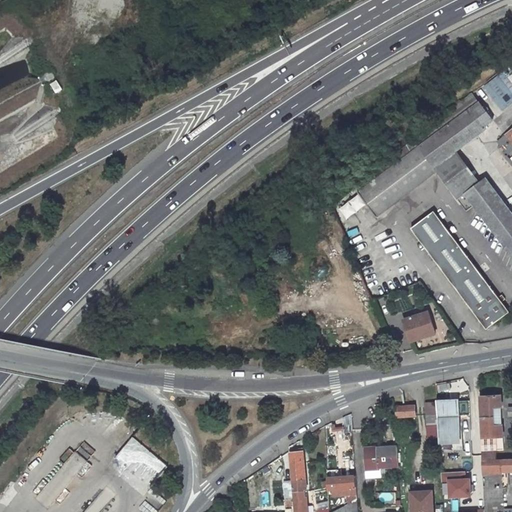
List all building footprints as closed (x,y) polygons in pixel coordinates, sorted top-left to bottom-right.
[(502,110),(511,102),(511,91),(498,74),(482,87),(502,110)] [(51,84),(56,94),(62,90),(58,81),(51,84)] [(479,102),(437,133),(418,148),(434,168),(454,153),(485,130),(483,127),(492,120),(479,102)] [(511,143),(511,144),(504,135),(498,140),(509,154),(511,151),(511,143)] [(413,141),(390,158),(394,164),(358,190),(376,216),(436,171),(434,168),(418,148),(413,141)] [(456,198),(464,192),(477,182),(454,153),(434,168),(436,171),(456,198)] [(477,182),(464,192),(456,198),(464,209),(472,203),(511,255),(511,211),(485,176),(477,182)] [(410,228),(487,329),(510,311),(433,210),(410,228)] [(428,312),(403,320),(410,341),(435,334),(428,312)] [(279,336),(289,333),(286,325),(277,328),(279,336)] [(500,395),(479,396),(480,416),(491,416),(498,415),(498,409),(500,409),(500,395)] [(457,401),(436,402),(438,425),(439,451),(460,450),(457,401)] [(398,405),(398,402),(394,402),(394,406),(396,406),(397,417),(414,416),(414,404),(398,405)] [(438,425),(436,402),(423,403),(425,426),(438,425)] [(502,450),(501,423),(498,423),(498,415),(491,416),(480,416),(482,460),(496,459),(495,450),(502,450)] [(49,508),(96,449),(84,440),(37,499),(49,508)] [(164,470),(130,441),(113,461),(148,490),(164,470)] [(397,445),(379,447),(378,445),(363,446),(365,476),(378,475),(380,472),(380,468),(380,467),(380,466),(398,464),(397,445)] [(298,449),(298,452),(290,453),(294,511),(306,511),(301,452),(302,452),(302,448),(298,449)] [(511,458),(496,459),(482,460),(483,498),(500,498),(500,487),(507,487),(507,472),(511,471),(511,458)] [(326,474),(327,490),(333,490),(333,492),(342,491),(342,493),(352,492),(352,503),(356,501),(355,476),(342,477),(341,470),(337,471),(337,474),(326,474)] [(464,470),(440,471),(441,480),(448,479),(449,496),(470,495),(470,490),(470,485),(469,478),(464,478),(464,470)] [(433,511),(432,490),(411,491),(412,511),(433,511)] [(98,511),(110,497),(103,492),(87,511),(98,511)] [(148,500),(156,505),(161,498),(154,492),(148,500)] [(357,511),(356,501),(352,503),(341,508),(341,511),(357,511)]
